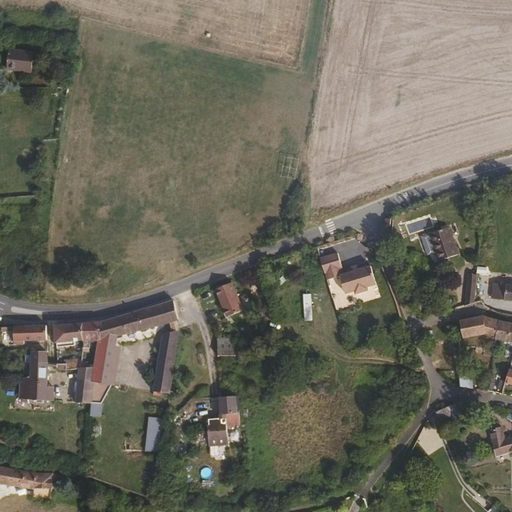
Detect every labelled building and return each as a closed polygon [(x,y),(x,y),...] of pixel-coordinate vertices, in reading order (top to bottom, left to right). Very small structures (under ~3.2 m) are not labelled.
[(35,53),(9,50),(6,70),(32,73),(35,53)] [(449,221),(430,227),(438,254),(458,249),(449,221)] [(340,276),(338,270),(341,269),(337,255),(321,260),(327,281),(340,277),(345,296),(354,293),(355,296),(368,292),(367,289),(375,287),(369,268),(340,276)] [(473,301),(476,278),(466,280),(463,303),(470,301),(473,301)] [(511,286),(484,283),(482,297),(494,299),(494,300),(511,302),(511,286)] [(233,284),(216,291),(228,319),(245,312),(233,284)] [(178,320),(174,302),(101,323),(99,340),(130,333),(178,320)] [(495,339),(499,323),(499,321),(485,317),(483,317),(460,322),(462,340),(482,336),(495,339)] [(99,340),(101,323),(82,325),(81,342),(99,340)] [(511,325),(499,323),(495,339),(495,340),(511,343),(511,325)] [(81,342),(82,325),(54,327),(55,344),(81,342)] [(47,342),(46,328),(2,328),(2,332),(14,332),(14,342),(47,342)] [(168,394),(173,364),(179,331),(166,336),(153,392),(168,394)] [(127,387),(130,333),(99,340),(97,369),(95,385),(127,387)] [(235,356),(234,340),(217,340),(217,357),(235,357),(235,356)] [(48,364),(47,353),(34,353),(34,364),(48,364)] [(235,370),(235,366),(243,366),(243,356),(235,356),(235,357),(217,357),(219,392),(236,392),(241,392),(241,389),(247,389),(247,370),(235,370)] [(82,368),(83,361),(66,364),(66,370),(80,369),(82,368)] [(49,401),(48,364),(34,364),(27,364),(26,379),(24,379),(22,400),(49,401)] [(95,385),(97,369),(82,368),(80,369),(79,403),(94,404),(95,385)] [(473,389),(472,370),(459,371),(461,387),(473,389)] [(237,415),(236,399),(219,399),(219,416),(237,415)] [(463,416),(457,403),(436,412),(440,421),(453,415),(454,419),(463,416)] [(102,417),(104,405),(94,404),(92,416),(102,417)] [(243,426),(242,415),(237,415),(219,416),(219,420),(209,420),(209,427),(207,428),(208,439),(227,438),(229,426),(243,426)] [(161,461),(165,428),(126,423),(122,456),(161,461)] [(511,437),(503,440),(499,429),(488,432),(495,457),(511,452),(511,437)] [(62,485),(63,478),(53,475),(35,474),(0,467),(0,483),(34,487),(33,496),(50,497),(52,482),(62,485)]
